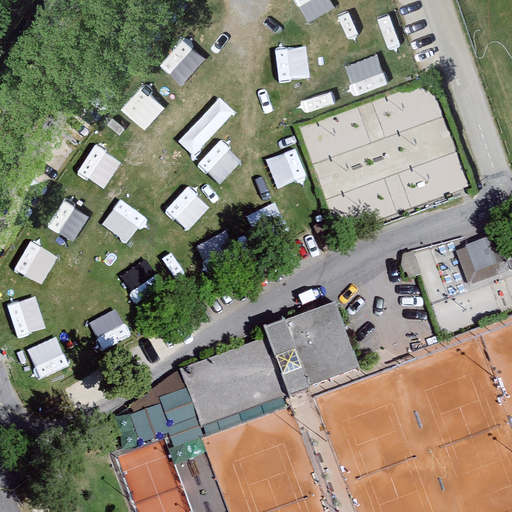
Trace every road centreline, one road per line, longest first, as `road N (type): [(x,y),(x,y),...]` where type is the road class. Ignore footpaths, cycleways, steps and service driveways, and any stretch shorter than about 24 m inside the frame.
road 1 (residential): [(149,0),(0,203),(0,460)]
road 2 (residential): [(438,0),(511,208)]
